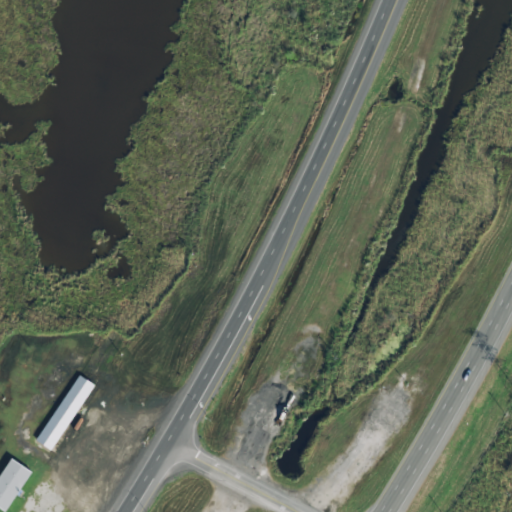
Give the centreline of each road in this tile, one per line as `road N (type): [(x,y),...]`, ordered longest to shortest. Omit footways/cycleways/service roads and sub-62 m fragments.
road 1 (trunk): [(393,0),(256,308),(167,445)]
road 2 (trunk): [(391,511),(467,404),(511,306)]
road 3 (trunk): [(167,445),(288,511)]
